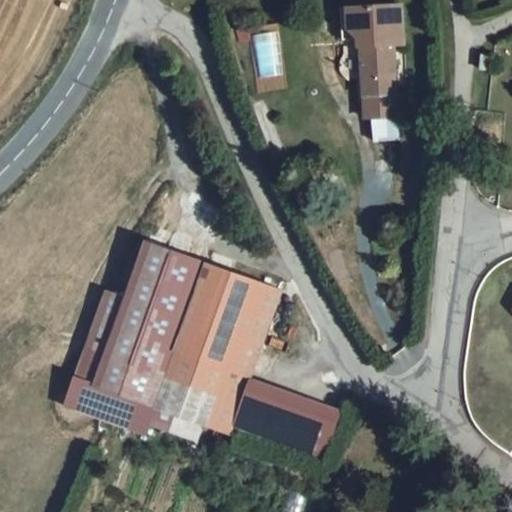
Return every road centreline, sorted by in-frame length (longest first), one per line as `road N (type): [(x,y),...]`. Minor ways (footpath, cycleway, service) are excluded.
road 1 (residential): [(423,410),(358,373),(296,266),(198,42),(129,0)]
road 2 (track): [(296,266),(230,246),(175,158),(146,10)]
road 3 (tertiary): [(0,178),(91,64),(118,0)]
road 4 (residential): [(456,249),(463,39)]
road 5 (residential): [(423,410),(456,249)]
